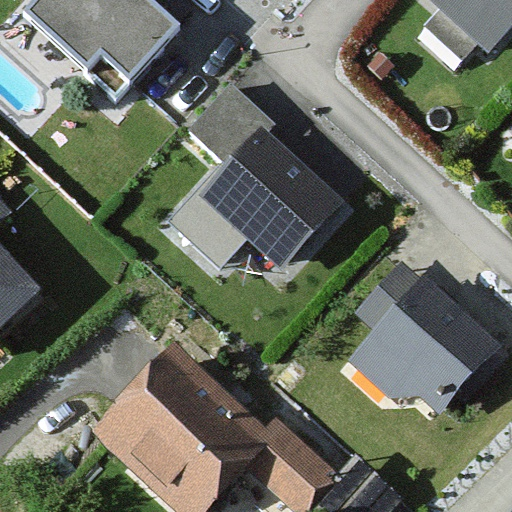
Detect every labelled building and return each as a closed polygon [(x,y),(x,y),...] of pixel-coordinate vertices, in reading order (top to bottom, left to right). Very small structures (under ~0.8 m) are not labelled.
[(157,0),(52,0),(25,28),(110,109),(176,41),(146,12),(157,0)] [(511,41),(511,0),(415,0),(490,66),(511,41)] [(222,254),(253,257),(279,280),(340,210),(268,147),(276,138),(224,93),(182,142),(228,181),(189,225),(222,254)] [(0,249),(0,341),(46,297),(0,249)] [(391,406),(433,398),(454,417),(504,360),(423,288),(418,294),(395,273),(351,323),(368,338),(336,374),(359,395),(374,391),(391,406)] [(264,433),(174,351),(92,440),(170,511),(219,511),(251,478),(286,511),(308,511),(309,511),(338,481),(274,422),(264,433)] [(393,511),(402,502),(358,461),(338,481),(309,511),(308,511),(393,511)]
